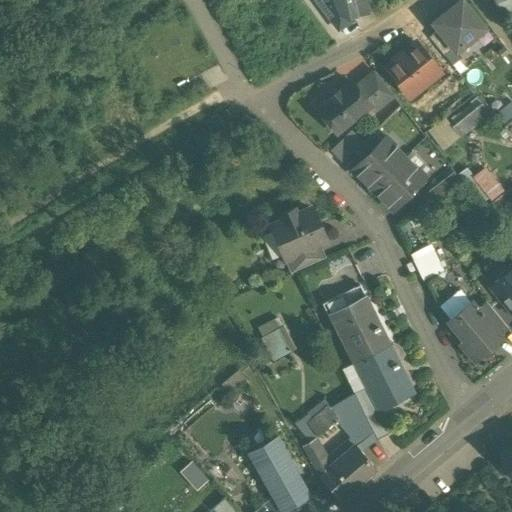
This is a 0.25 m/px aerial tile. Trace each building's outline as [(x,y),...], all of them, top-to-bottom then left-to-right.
[(342,0),(318,0),(338,27),(347,21),(346,18),(342,0)] [(354,0),(342,0),(346,18),(358,15),(354,0)] [(354,0),(358,15),(371,12),(367,0),(354,0)] [(511,0),(494,0),(502,18),(511,13),(511,0)] [(462,2),(434,24),(439,31),(454,49),(456,52),(484,30),(462,2)] [(439,31),(429,38),(444,57),(454,49),(439,31)] [(415,44),(386,68),(409,98),(439,74),(415,44)] [(374,73),(354,88),(369,107),(368,108),(373,113),(393,97),(374,73)] [(350,83),(317,110),(336,133),(368,108),(369,107),(354,88),(350,83)] [(511,117),(511,102),(506,94),(488,108),(502,126),(511,117)] [(478,101),(448,124),(460,138),(489,115),(478,101)] [(374,133),(354,153),(363,161),(383,142),(374,133)] [(363,161),(353,171),(373,190),(404,159),(385,140),(383,142),(363,161)] [(404,159),(373,190),(392,210),(424,179),(404,159)] [(489,201),(504,190),(484,166),(470,177),(489,201)] [(453,174),(422,197),(431,209),(462,186),(453,174)] [(311,211),(296,217),(294,211),(280,217),(282,223),(272,228),(285,259),(318,245),(325,242),(311,211)] [(318,245),(285,259),(291,273),(324,259),(318,245)] [(432,252),(412,262),(421,284),(442,273),(432,252)] [(511,269),(489,288),(500,303),(511,317),(511,269)] [(489,288),(479,275),(471,281),(486,305),(491,311),(500,303),(489,288)] [(459,293),(439,310),(450,322),(470,306),(459,293)] [(365,298),(329,316),(352,364),(386,347),(371,316),(373,315),(365,298)] [(476,312),(471,305),(470,306),(450,322),(447,325),(463,344),(460,347),(473,364),(495,346),(496,348),(501,343),(499,340),(476,312)] [(491,311),(485,305),(476,312),(499,340),(508,332),(491,311)] [(258,327),(275,359),(296,347),(279,316),(258,327)] [(386,347),(352,364),(368,396),(376,413),(378,412),(412,395),(405,379),(402,381),(386,347)] [(376,413),(368,396),(357,402),(376,440),(388,434),(378,412),(376,413)] [(330,410),(309,427),(318,438),(339,421),(330,410)] [(277,435),(246,452),(279,511),(283,511),(311,497),(277,435)] [(329,470),(313,441),(302,447),(320,478),(329,470)] [(329,470),(320,478),(338,502),(375,471),(356,449),(329,470)] [(511,449),(502,456),(511,473),(511,449)] [(214,511),(237,511),(224,498),(211,508),(214,511)]
